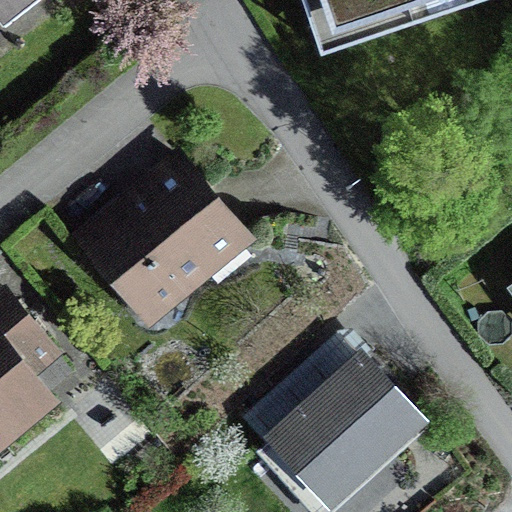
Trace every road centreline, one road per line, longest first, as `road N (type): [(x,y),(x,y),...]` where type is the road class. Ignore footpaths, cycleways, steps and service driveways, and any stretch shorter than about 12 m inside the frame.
road 1 (residential): [(224,24),(408,310),(511,451)]
road 2 (residential): [(224,24),(0,205)]
